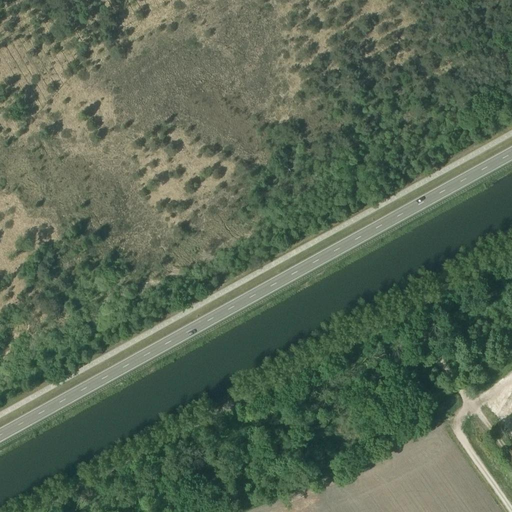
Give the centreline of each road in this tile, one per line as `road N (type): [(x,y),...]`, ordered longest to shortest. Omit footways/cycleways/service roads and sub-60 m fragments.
road 1 (secondary): [(0,435),(511,154)]
road 2 (unclassified): [(39,511),(511,250)]
road 3 (track): [(511,451),(412,305)]
road 4 (track): [(511,509),(455,427),(462,408),(476,400)]
